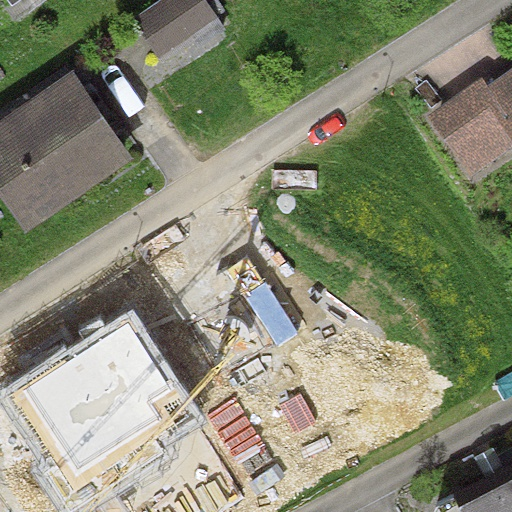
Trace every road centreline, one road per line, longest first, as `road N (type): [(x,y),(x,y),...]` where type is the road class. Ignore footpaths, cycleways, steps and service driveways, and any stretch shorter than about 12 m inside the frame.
road 1 (residential): [(490,0),(0,319)]
road 2 (residential): [(511,422),(335,511)]
